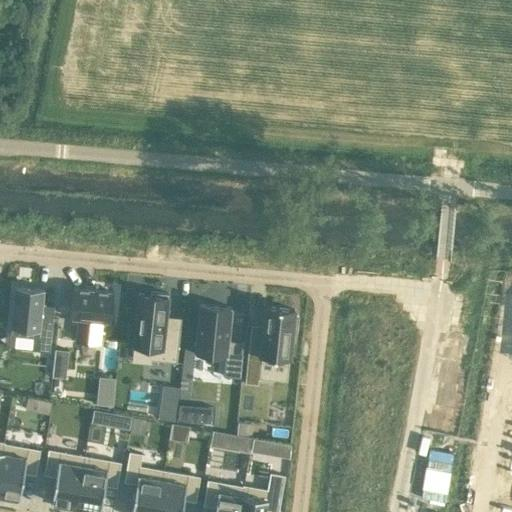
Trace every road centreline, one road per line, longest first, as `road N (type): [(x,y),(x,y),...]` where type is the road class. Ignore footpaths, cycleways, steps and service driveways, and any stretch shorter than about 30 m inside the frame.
road 1 (residential): [(0,248),(322,282),(298,511)]
road 2 (unclassified): [(0,143),(511,193)]
road 3 (residential): [(511,303),(473,511)]
